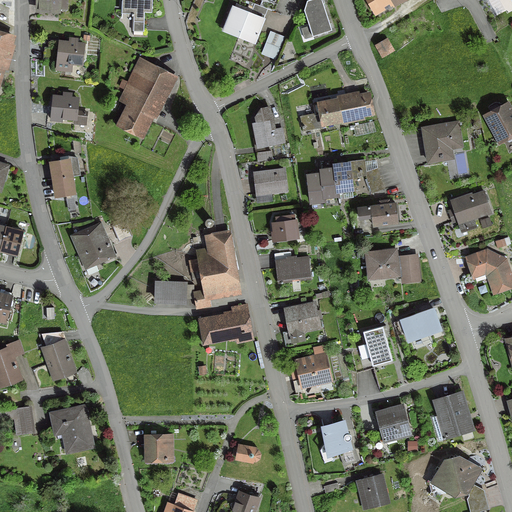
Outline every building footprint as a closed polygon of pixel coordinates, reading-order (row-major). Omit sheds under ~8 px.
[(65,0),(38,0),(38,9),(58,10),(58,7),(65,7),(65,0)] [(120,0),(121,1),(124,1),(124,11),(133,12),(133,14),(131,13),(131,16),(132,16),(132,31),(132,35),(142,35),(142,32),(143,32),(143,12),(151,13),(151,0),(120,0)] [(311,36),(330,30),(320,0),(306,0),(307,1),(306,1),(303,10),(311,36)] [(366,0),(373,13),(390,3),(395,0),(366,0)] [(266,9),(259,6),(253,4),(251,10),(264,15),(266,9)] [(259,27),(262,19),(233,7),(229,18),(224,32),(237,37),(238,36),(253,42),(259,27)] [(0,73),(1,69),(11,36),(0,33),(0,73)] [(270,33),(262,53),(276,58),(284,38),(270,33)] [(71,63),(80,64),(82,45),(76,44),(76,39),(69,38),(69,43),(58,42),(56,69),(70,70),(71,63)] [(385,39),(375,45),(382,57),(392,51),(385,39)] [(138,137),(147,120),(163,89),(162,88),(169,74),(139,58),(127,83),(122,80),(119,87),(124,89),(118,101),(129,106),(119,126),(115,124),(115,125),(138,137)] [(51,106),(51,114),(50,120),(63,122),(63,117),(74,118),(73,122),(84,124),(85,112),(75,111),(76,99),(70,99),(70,94),(63,93),(63,98),(52,97),(51,106)] [(371,113),(367,94),(312,105),(314,115),(299,118),(302,131),(323,127),(323,123),(340,120),(340,119),(371,113)] [(511,114),(506,104),(485,116),(499,142),(511,134),(511,114)] [(256,122),(252,123),(256,148),(283,143),(280,128),(272,129),(271,124),(272,123),(271,115),(269,114),(268,108),(260,109),(255,117),(256,122)] [(456,122),(421,128),(427,162),(441,160),(441,158),(442,158),(442,155),(441,155),(440,150),(444,149),(444,146),(457,144),(457,147),(460,146),(456,122)] [(269,151),(256,153),(257,162),(271,160),(269,151)] [(468,174),(465,152),(455,153),(458,175),(468,174)] [(78,175),(76,158),(50,162),(52,179),(70,176),(78,175)] [(347,162),(347,164),(334,166),(334,169),(337,191),(351,189),(350,180),(361,176),(361,174),(361,172),(362,170),(364,169),(363,160),(347,162)] [(376,167),(363,172),(366,179),(378,174),(376,167)] [(285,191),(283,169),(253,173),(255,194),(285,191)] [(337,194),(337,191),(334,169),(321,171),(321,175),(323,196),(337,194)] [(381,182),(378,174),(366,179),(368,186),(381,182)] [(324,200),(323,196),(321,175),(307,176),(310,201),(324,200)] [(73,194),(70,176),(52,179),(55,196),(73,194)] [(371,193),(383,189),(381,182),(368,186),(371,193)] [(472,218),(490,213),(483,192),(466,197),(465,195),(450,201),(460,232),(475,227),(472,218)] [(397,223),(394,203),(357,208),(359,218),(371,216),(372,226),(397,223)] [(275,239),(275,241),(296,238),(294,220),(289,220),(289,215),(275,217),(275,222),(272,223),(274,234),(272,234),(273,239),(275,239)] [(482,228),(488,226),(485,219),(480,221),(482,228)] [(111,226),(117,239),(129,234),(126,227),(121,230),(118,223),(111,226)] [(112,255),(102,230),(99,224),(71,236),(85,267),(112,255)] [(206,299),(238,294),(227,232),(215,234),(214,226),(203,228),(207,249),(197,251),(198,259),(188,261),(191,278),(202,276),(204,290),(193,293),(195,308),(207,306),(206,299)] [(15,253),(16,253),(21,232),(5,228),(0,248),(0,249),(8,251),(7,254),(14,256),(15,253)] [(395,257),(394,250),(365,253),(368,278),(401,274),(402,282),(418,280),(416,264),(410,265),(409,256),(395,257)] [(494,280),(489,281),(493,293),(511,285),(511,282),(504,259),(486,250),(466,257),(471,273),(480,270),(492,276),(494,280)] [(277,261),(278,267),(279,283),(291,282),(290,276),(298,275),(298,281),(311,280),(308,257),(290,259),(289,252),(274,253),(275,262),(277,261)] [(154,281),(154,299),(185,300),(185,299),(193,299),(193,293),(193,285),(186,284),(186,282),(164,282),(164,278),(156,277),(155,281),(154,281)] [(0,320),(5,321),(10,300),(11,297),(10,296),(11,294),(3,292),(2,294),(0,294),(0,320)] [(318,328),(313,303),(284,309),(289,331),(281,332),(284,347),(292,345),(291,342),(303,340),(301,331),(318,328)] [(236,342),(251,339),(245,305),(235,306),(237,315),(200,322),(199,317),(198,317),(203,345),(204,344),(203,341),(235,335),(236,342)] [(415,315),(400,320),(407,340),(439,329),(432,309),(415,315)] [(375,367),(394,361),(384,327),(365,333),(375,367)] [(42,348),(52,378),(73,371),(59,332),(39,339),(42,348)] [(9,348),(0,351),(0,384),(19,378),(9,348)] [(329,380),(323,354),(295,361),(301,386),(302,386),(302,385),(316,382),(316,383),(329,380)] [(468,419),(466,415),(460,393),(434,401),(438,415),(433,416),(436,424),(441,423),(445,437),(471,429),(468,419)] [(16,434),(32,432),(28,406),(12,409),(16,434)] [(69,451),(91,446),(86,421),(85,422),(82,406),(50,413),(53,428),(54,428),(56,439),(61,437),(64,451),(69,450),(69,451)] [(395,436),(409,432),(402,407),(375,414),(381,435),(383,442),(396,439),(395,436)] [(342,421),(331,424),(322,427),(328,453),(338,450),(341,466),(357,462),(350,438),(350,436),(348,434),(346,433),(342,421)] [(145,436),(146,459),(166,459),(166,436),(145,436)] [(254,449),(254,448),(238,445),(235,458),(251,461),(252,460),(254,460),(255,460),(257,459),(258,457),(259,456),(259,454),(258,452),(257,451),(255,450),(254,449)] [(472,475),(477,468),(458,457),(444,460),(439,469),(444,472),(440,479),(447,483),(443,489),(452,494),(467,490),(470,485),(469,481),(472,480),(473,479),(472,475)] [(367,507),(386,503),(379,474),(356,480),(361,499),(365,498),(367,507)] [(338,490),(336,483),(322,486),(324,493),(338,490)] [(253,511),(255,508),(253,507),(254,504),(257,503),(258,499),(247,495),(243,494),(241,497),(237,496),(234,503),(231,504),(230,506),(232,509),(232,510),(236,511),(253,511)] [(470,498),(467,502),(469,511),(474,511),(485,509),(482,495),(470,498)] [(191,511),(192,511),(167,502),(163,511),(191,511)]
